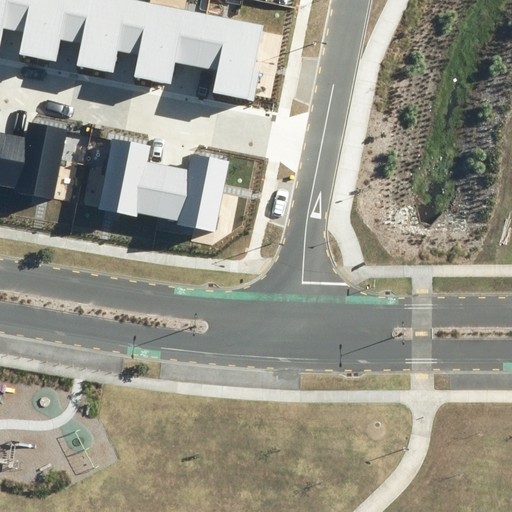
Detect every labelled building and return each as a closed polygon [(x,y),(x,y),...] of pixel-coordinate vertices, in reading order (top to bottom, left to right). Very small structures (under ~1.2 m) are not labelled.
[(24,33),(30,0),(0,0),(0,43),(3,29),(24,33)] [(82,44),(90,0),(30,0),(24,33),(20,55),(56,62),(60,40),(82,44)] [(139,56),(149,3),(132,0),(90,0),(82,44),(77,66),(113,74),(118,52),(139,56)] [(196,67),(207,14),(149,3),(139,56),(134,78),(170,85),(175,63),(196,67)] [(263,26),(207,14),(196,67),(217,71),(213,92),(253,101),(259,71),(254,70),(263,26)] [(5,133),(0,159),(0,184),(16,188),(15,192),(53,199),(67,129),(30,122),(27,137),(5,133)] [(138,213),(157,217),(167,166),(147,162),(150,147),(112,139),(98,209),(137,217),(138,213)] [(167,166),(157,217),(177,221),(176,224),(215,232),(228,162),(192,155),(189,170),(167,166)]
